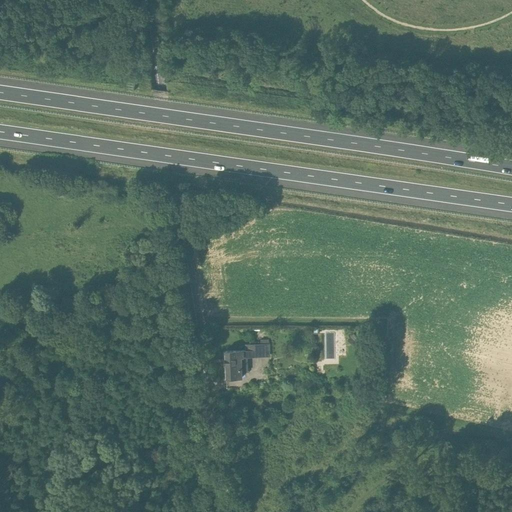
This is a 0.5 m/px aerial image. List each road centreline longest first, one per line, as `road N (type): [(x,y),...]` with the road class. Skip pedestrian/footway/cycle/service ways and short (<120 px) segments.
road 1 (unclassified): [(226,511),(145,0)]
road 2 (motorway): [(511,168),(0,92)]
road 3 (motorway): [(0,132),(511,205)]
road 4 (track): [(193,303),(0,346)]
road 5 (track): [(353,511),(376,488),(414,469),(444,464),(511,476)]
